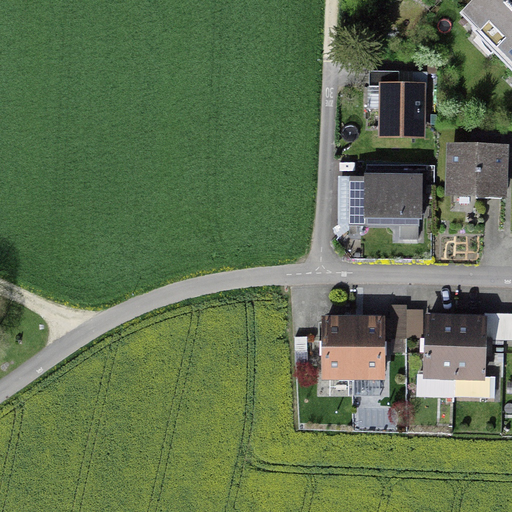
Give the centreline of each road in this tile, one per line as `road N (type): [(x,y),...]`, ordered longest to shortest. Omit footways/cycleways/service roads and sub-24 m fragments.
road 1 (residential): [(317,275),(204,286),(138,304),(0,392)]
road 2 (residential): [(317,275),(330,38)]
road 3 (residential): [(511,280),(317,275)]
